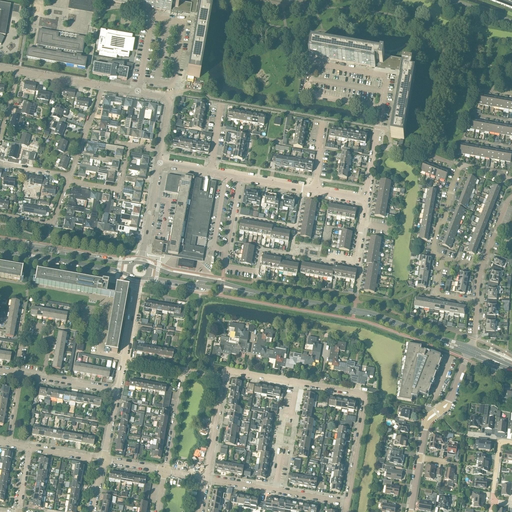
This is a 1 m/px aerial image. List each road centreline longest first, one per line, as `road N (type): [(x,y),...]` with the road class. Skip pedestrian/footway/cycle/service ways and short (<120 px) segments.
road 1 (residential): [(511,180),(458,165),(436,223),(434,293),(476,301)]
road 2 (tertiary): [(469,350),(373,315),(254,293)]
road 3 (residential): [(294,383),(365,397),(347,502)]
road 4 (residential): [(206,478),(225,373),(294,383)]
road 5 (residential): [(138,78),(150,16),(183,22),(171,84),(155,81)]
road 6 (residential): [(380,107),(385,74),(311,61),(305,93),(328,97)]
road 7 (residential): [(164,470),(182,370),(123,360)]
road 8 (residential): [(13,374),(22,322),(51,326),(42,378)]
road 9 (tertiary): [(133,262),(0,242)]
road 10 (tertiary): [(0,249),(129,275)]
